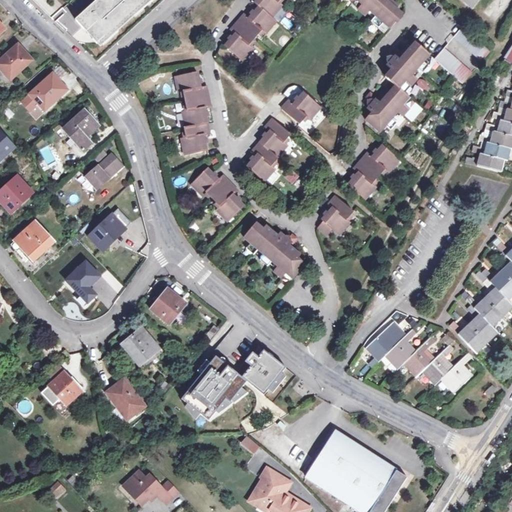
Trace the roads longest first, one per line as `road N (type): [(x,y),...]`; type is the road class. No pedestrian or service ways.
road 1 (residential): [(229,160),(259,203),(295,224),(327,276),(332,322),(318,364)]
road 2 (residential): [(0,257),(66,336),(98,335),(169,253)]
road 3 (residential): [(169,253),(131,119),(94,78)]
road 4 (residential): [(318,364),(169,253)]
road 5 (residential): [(479,451),(318,364)]
road 6 (residential): [(414,9),(359,83),(351,149),(338,167)]
road 7 (residential): [(243,0),(206,57),(229,160)]
